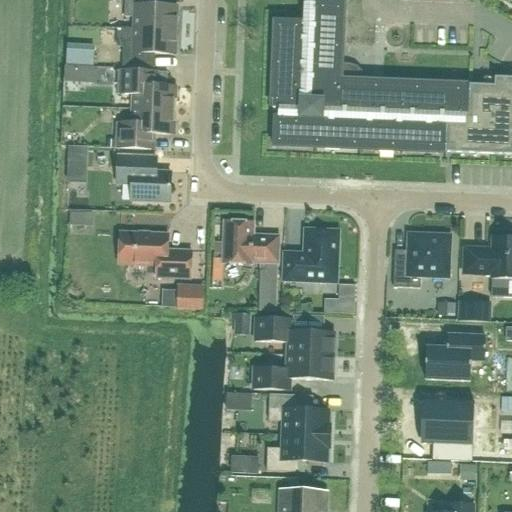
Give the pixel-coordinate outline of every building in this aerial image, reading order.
[(134,29),(177,31),(178,7),(157,6),(157,0),(125,0),(125,17),(135,18),(134,29)] [(342,66),(345,2),(314,0),(314,4),(305,4),(304,22),(275,20),(271,108),(279,109),(279,117),(274,116),(272,147),(447,154),(448,124),(465,125),(466,116),(470,116),(471,86),(363,82),(361,74),(356,69),(349,67),(342,66)] [(176,55),(177,31),(134,29),(117,29),(117,49),(123,49),(123,67),(155,68),(156,54),(176,55)] [(133,95),(132,110),(173,111),(174,100),(177,100),(177,87),(157,86),(158,73),(168,74),(168,73),(118,71),(117,95),(133,95)] [(495,87),(471,86),(470,116),(466,116),(465,125),(448,124),(447,154),(511,156),(511,78),(495,78),(495,87)] [(173,123),(173,111),(132,110),(132,124),(116,123),(115,149),(151,151),(152,135),(175,136),(176,123),(173,123)] [(69,171),(70,171),(82,172),(82,161),(86,161),(87,151),(71,149),(69,171)] [(119,156),(118,185),(133,185),(132,202),(170,203),(171,173),(156,172),(156,158),(119,156)] [(225,223),(223,263),(252,264),(252,263),(278,264),(279,237),(253,236),(254,224),(225,223)] [(283,282),(327,283),(337,284),(339,232),(305,230),(304,253),(300,257),(284,256),(283,282)] [(121,233),(119,265),(157,267),(157,279),(191,280),(192,252),(168,251),(168,235),(121,233)] [(408,260),(394,259),(393,288),(420,289),(421,277),(449,279),(451,237),(409,235),(408,260)] [(464,249),(463,275),(491,276),(491,280),(511,280),(511,238),(493,238),(492,250),(464,249)] [(215,283),(223,283),(223,260),(216,260),(215,283)] [(177,310),(203,311),(204,292),(178,291),(177,310)] [(454,300),(439,300),(438,320),(454,320),(454,300)] [(489,324),(489,305),(459,304),(458,323),(489,324)] [(288,345),(287,357),(333,358),(334,334),(284,332),(284,320),(256,319),(255,343),(288,345)] [(426,350),(425,382),(470,383),(470,363),(484,364),(485,338),(447,337),(447,351),(426,350)] [(332,382),(333,358),(287,357),(286,370),(254,369),(253,391),(281,392),(282,380),(332,382)] [(251,411),(252,395),(236,394),(236,410),(251,411)] [(282,423),(281,437),(330,438),(330,426),(328,426),(329,412),(298,411),(299,397),(269,396),(268,422),(282,423)] [(424,403),(422,446),(470,448),(472,405),(424,403)] [(330,438),(281,437),(281,450),(267,450),(266,473),(298,474),(298,463),(327,464),(327,450),(329,450),(330,438)] [(232,457),(231,474),(258,475),(259,459),(232,457)] [(464,481),(475,482),(475,467),(464,467),(464,481)] [(279,511),(325,511),(326,494),(280,492),(279,511)]
